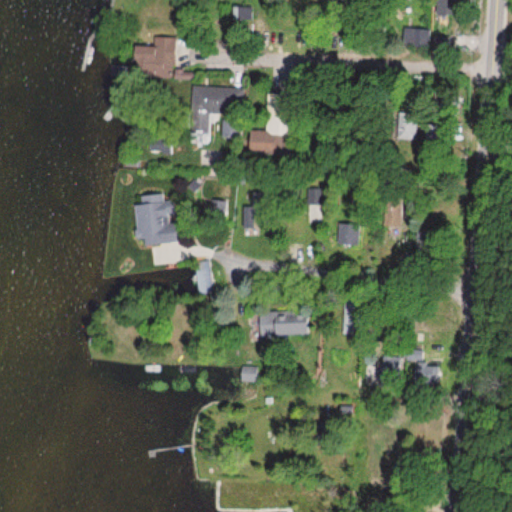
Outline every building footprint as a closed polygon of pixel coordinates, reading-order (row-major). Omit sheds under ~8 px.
[(406,50),(429,50),(429,27),(406,27),(406,50)] [(175,36),(153,36),(153,44),(132,43),(131,66),(150,67),(150,76),(174,77),(175,36)] [(438,47),(468,47),(468,36),(438,36),(438,47)] [(243,88),(192,86),(190,131),(207,132),(208,112),(242,113),(243,88)] [(268,104),(268,135),(296,135),(296,111),(286,111),(286,104),(268,104)] [(140,246),(178,241),(172,200),(165,201),(164,194),(133,198),(140,246)] [(260,312),(260,334),(303,334),(303,312),(260,312)] [(242,381),(253,381),(253,368),(242,368),(242,381)]
